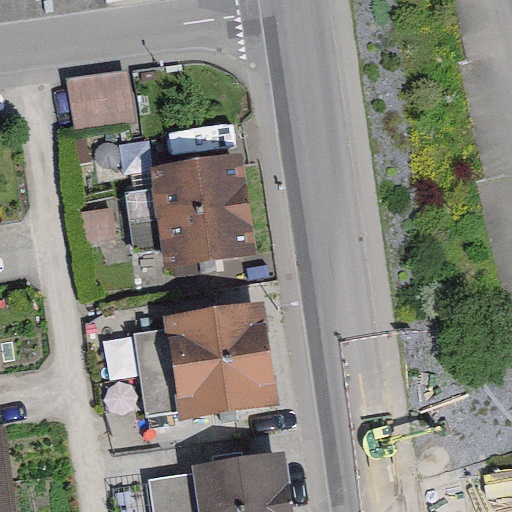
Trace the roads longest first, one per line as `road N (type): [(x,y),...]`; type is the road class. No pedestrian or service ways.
road 1 (secondary): [(299,14),(370,511)]
road 2 (residential): [(299,14),(239,17),(0,60)]
